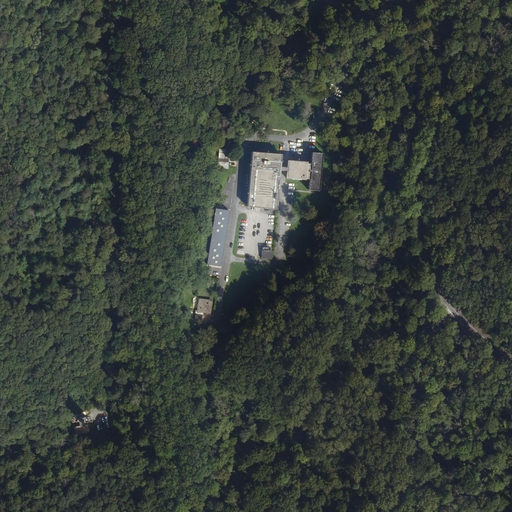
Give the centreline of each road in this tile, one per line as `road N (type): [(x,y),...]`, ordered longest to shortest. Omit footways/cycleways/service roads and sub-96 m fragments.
road 1 (secondary): [(511,59),(443,115),(414,162),(420,239),(448,309)]
road 2 (tertiary): [(448,309),(412,391),(407,511)]
